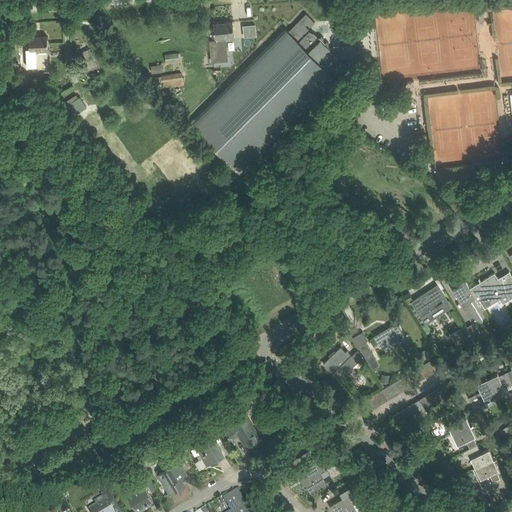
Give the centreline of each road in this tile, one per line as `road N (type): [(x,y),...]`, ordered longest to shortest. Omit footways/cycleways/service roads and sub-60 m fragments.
road 1 (unclassified): [(0,499),(246,347),(262,347)]
road 2 (unclassified): [(262,347),(511,192)]
road 3 (residential): [(302,511),(248,472),(176,511)]
road 4 (unclassified): [(355,428),(266,361),(262,347)]
road 5 (unclassified): [(124,0),(0,9)]
